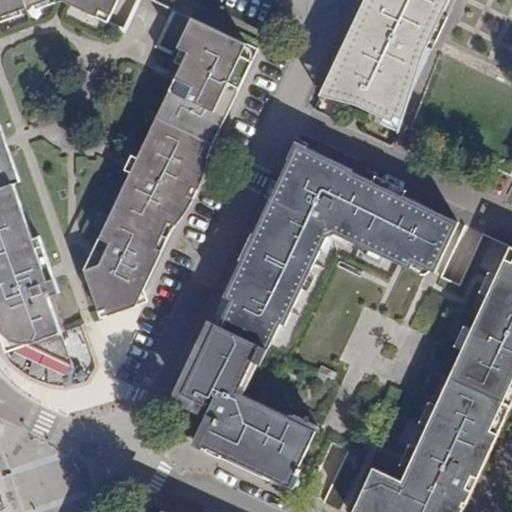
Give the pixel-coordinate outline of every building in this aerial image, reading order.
[(17,188),(23,186),(3,128),(0,128),(0,20),(57,0),(59,6),(68,3),(99,18),(102,11),(113,16),(120,0),(0,0),(0,329),(27,346),(37,350),(44,353),(49,354),(55,355),(59,355),(63,354),(65,353),(68,352),(62,335),(50,300),(62,296),(42,239),(35,241),(17,188)] [(407,105),(423,57),(430,43),(433,35),(445,9),(449,0),(365,0),(325,85),(393,117),(396,110),(404,114),(407,105)] [(433,35),(438,39),(450,12),(445,9),(433,35)] [(108,317),(137,307),(258,53),(190,19),(178,48),(189,52),(185,59),(190,62),(187,68),(181,80),(177,78),(119,199),(112,214),(99,241),(109,246),(99,267),(85,272),(99,313),(105,311),(108,317)] [(435,45),(430,43),(423,57),(407,105),(435,45)] [(393,117),(402,121),(404,114),(396,110),(393,117)] [(302,144),(298,141),(290,158),(295,160),(302,144)] [(354,168),(302,144),(295,160),(290,158),(279,181),(272,196),(225,295),(232,299),(220,324),(261,344),(269,347),(270,348),(282,322),(287,324),(332,230),(401,263),(412,269),(415,259),(436,272),(460,221),(427,205),(353,171),(354,168)] [(112,214),(119,199),(114,196),(106,211),(112,214)] [(375,467),(353,511),(428,511),(435,490),(443,494),(449,481),(468,491),(511,400),(511,246),(511,247),(403,480),(375,467)] [(225,295),(213,321),(220,324),(232,299),(225,295)] [(220,324),(213,321),(184,381),(188,383),(183,392),(204,402),(201,409),(208,413),(206,419),(196,440),(291,485),(297,472),(300,473),(303,468),(300,466),(320,425),(294,413),(293,417),(273,407),(255,399),(245,394),(239,391),(261,344),(220,324)] [(27,346),(0,329),(0,332),(8,354),(27,346)] [(269,347),(261,344),(239,391),(245,394),(260,362),(262,363),(269,347)] [(37,350),(73,368),(68,352),(65,353),(63,354),(59,355),(55,355),(49,354),(44,353),(37,350)] [(342,375),(327,368),(325,374),(333,378),(340,381),(342,375)] [(333,378),(325,374),(321,382),(329,386),(333,378)] [(468,491),(449,481),(443,494),(435,490),(428,511),(456,511),(457,511),(461,506),(468,491)]
